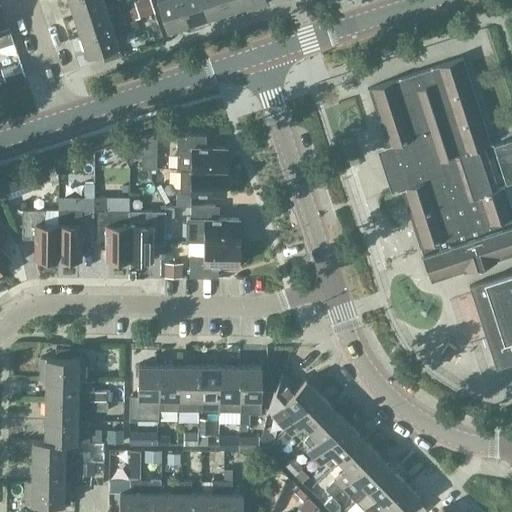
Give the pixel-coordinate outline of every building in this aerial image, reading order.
[(68,0),(74,16),(105,6),(103,0),(68,0)] [(133,0),(135,7),(138,17),(154,12),(149,0),(133,0)] [(186,23),(178,0),(156,0),(166,29),(186,23)] [(178,0),(186,23),(206,17),(200,0),(178,0)] [(200,0),(206,17),(225,10),(221,0),(200,0)] [(221,0),(225,10),(244,4),(243,0),(221,0)] [(243,0),(244,4),(246,10),(267,3),(266,0),(243,0)] [(105,6),(74,16),(80,35),(123,22),(131,19),(128,10),(120,12),(108,16),(105,6)] [(0,45),(13,41),(2,9),(0,9),(0,45)] [(154,12),(138,17),(142,28),(157,23),(154,12)] [(131,19),(123,22),(126,30),(139,26),(137,18),(137,17),(131,19)] [(123,22),(80,35),(87,55),(100,51),(104,60),(121,55),(118,45),(115,35),(126,31),(126,30),(123,22)] [(511,253),(511,210),(504,185),(497,188),(484,146),(491,144),(462,57),(368,88),(389,154),(380,157),(392,192),(401,189),(431,281),(511,253)] [(25,75),(21,64),(1,70),(5,82),(25,75)] [(180,169),(225,170),(226,147),(201,146),(201,135),(205,135),(177,134),(176,170),(180,171),(180,169)] [(511,138),(493,145),(506,184),(511,181),(511,138)] [(141,153),(141,168),(156,169),(156,153),(141,153)] [(180,169),(180,171),(180,193),(176,193),(176,205),(186,205),(186,193),(225,194),(225,170),(180,169)] [(83,181),(83,198),(93,198),(94,181),(83,181)] [(160,183),(156,185),(165,203),(169,200),(160,183)] [(186,205),(176,205),(176,206),(190,206),(190,218),(186,218),(186,241),(188,241),(203,241),(238,241),(239,218),(214,218),(215,206),(186,205)] [(173,216),(174,206),(165,206),(165,216),(173,216)] [(34,258),(57,258),(58,209),(22,208),(22,233),(34,233),(34,258)] [(93,209),(58,209),(57,258),(81,258),(81,231),(93,231),(93,224),(93,209)] [(93,231),(93,233),(105,233),(105,259),(128,259),(129,224),(128,224),(128,210),(93,209),(93,224),(93,231)] [(128,210),(128,224),(129,224),(128,259),(152,259),(152,240),(164,240),(164,210),(128,210)] [(0,267),(10,258),(0,247),(0,233),(2,232),(0,229),(0,267)] [(203,241),(188,241),(188,254),(189,254),(189,276),(213,277),(214,264),(238,265),(238,241),(203,241)] [(182,262),(164,261),(164,277),(182,277),(182,262)] [(511,271),(468,285),(495,368),(511,362),(511,271)] [(448,342),(440,353),(449,359),(456,347),(448,342)] [(61,379),(62,347),(55,347),(55,357),(40,357),(39,379),(45,379),(61,379)] [(69,347),(62,347),(61,379),(78,379),(78,380),(83,380),(84,357),(69,357),(69,347)] [(158,419),(158,409),(158,364),(137,364),(137,395),(129,395),(129,418),(158,419)] [(158,364),(158,409),(178,409),(179,365),(158,364)] [(179,365),(178,409),(199,410),(199,365),(179,365)] [(220,365),(199,365),(199,410),(219,410),(220,365)] [(220,365),(219,410),(219,421),(240,421),(240,365),(220,365)] [(261,366),(240,365),(240,421),(240,429),(247,430),(248,422),(249,422),(249,413),(260,413),(261,366)] [(94,396),(115,397),(116,375),(95,374),(94,396)] [(285,428),(320,394),(305,378),(295,388),(281,374),(267,410),(278,420),(285,428)] [(45,379),(45,399),(89,400),(89,390),(77,390),(78,380),(78,379),(61,379),(45,379)] [(320,394),(285,428),(292,435),(295,431),(302,439),(334,408),(320,394)] [(89,400),(45,399),(44,420),(77,420),(77,410),(89,410),(89,400)] [(107,411),(107,400),(93,400),(92,410),(107,411)] [(348,423),(334,408),(302,439),(310,446),(306,450),(313,457),(348,423)] [(198,417),(198,431),(198,434),(210,434),(210,417),(198,417)] [(77,420),(44,420),(44,439),(44,440),(64,440),(64,441),(88,442),(89,431),(77,431),(77,420)] [(348,423),(313,457),(320,464),(332,453),(339,460),(362,437),(348,423)] [(122,430),(107,430),(107,442),(122,442),(122,430)] [(145,431),(129,431),(129,443),(145,443),(145,431)] [(198,434),(198,431),(183,431),(183,443),(198,443),(198,434)] [(169,434),(157,434),(157,444),(168,444),(169,434)] [(239,450),(239,435),(224,434),(224,450),(239,450)] [(259,435),(239,435),(239,450),(259,451),(259,435)] [(362,437),(339,460),(346,468),(334,479),(341,486),(377,452),(362,437)] [(284,449),(273,438),(265,446),(276,457),(284,449)] [(32,439),(31,460),(76,461),(76,451),(64,451),(64,441),(64,440),(44,440),(44,439),(32,439)] [(140,477),(140,449),(129,448),(129,477),(140,477)] [(161,449),(144,449),(144,461),(161,461),(161,449)] [(180,452),(167,452),(166,463),(179,463),(180,452)] [(377,452),(341,486),(348,493),(350,492),(357,499),(391,467),(377,452)] [(303,466),(294,457),(285,465),(294,474),(303,466)] [(31,460),(31,480),(31,481),(47,481),(64,481),(64,471),(76,471),(76,461),(31,460)] [(94,461),(77,461),(77,472),(94,472),(94,461)] [(391,467),(357,499),(355,501),(366,511),(373,511),(405,481),(391,467)] [(221,480),(220,511),(241,511),(242,493),(231,492),(232,468),(223,468),(223,480),(221,480)] [(273,511),(288,480),(289,477),(280,468),(276,475),(278,476),(263,507),(258,511),(273,511)] [(311,477),(302,468),(295,474),(304,484),(311,477)] [(139,511),(140,479),(140,477),(129,477),(129,479),(108,479),(108,491),(118,491),(118,511),(139,511)] [(160,479),(140,479),(139,511),(159,511),(160,492),(160,479)] [(31,481),(31,480),(25,480),(25,503),(40,503),(39,511),(46,511),(47,481),(31,481)] [(160,492),(159,511),(180,511),(180,480),(170,480),(170,492),(160,492)] [(191,480),(180,480),(180,511),(200,511),(201,492),(190,492),(191,480)] [(211,492),(201,492),(200,511),(220,511),(221,480),(211,480),(211,492)] [(47,481),(46,511),(53,511),(54,503),(69,503),(69,481),(64,481),(47,481)] [(405,481),(373,511),(420,511),(425,507),(417,499),(420,496),(405,481)] [(302,499),(306,495),(297,486),(293,490),(302,499)] [(308,511),(316,505),(308,496),(298,506),(303,511),(308,511)] [(324,503),(322,504),(329,511),(337,511),(340,510),(340,504),(331,496),(324,503)]
